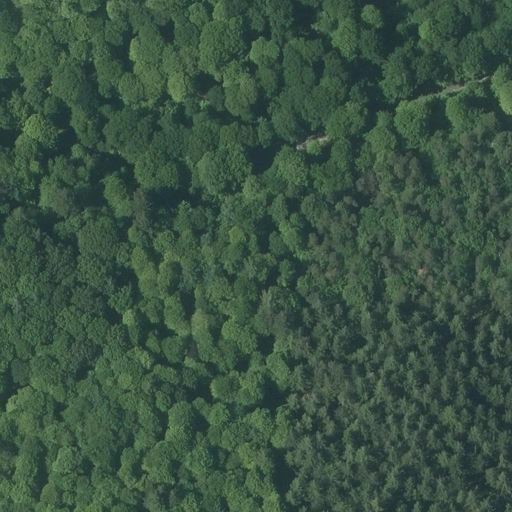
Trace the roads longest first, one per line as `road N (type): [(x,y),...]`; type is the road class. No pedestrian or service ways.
road 1 (tertiary): [(0,103),(89,145),(135,157),(200,158),(511,60)]
road 2 (track): [(280,511),(293,132)]
